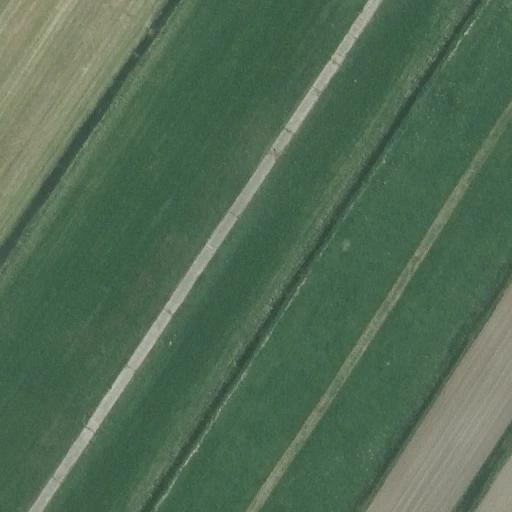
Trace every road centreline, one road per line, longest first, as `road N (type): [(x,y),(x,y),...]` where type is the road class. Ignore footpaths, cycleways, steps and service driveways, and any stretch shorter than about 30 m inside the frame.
road 1 (track): [(372,0),(34,511)]
road 2 (track): [(511,111),(244,511)]
